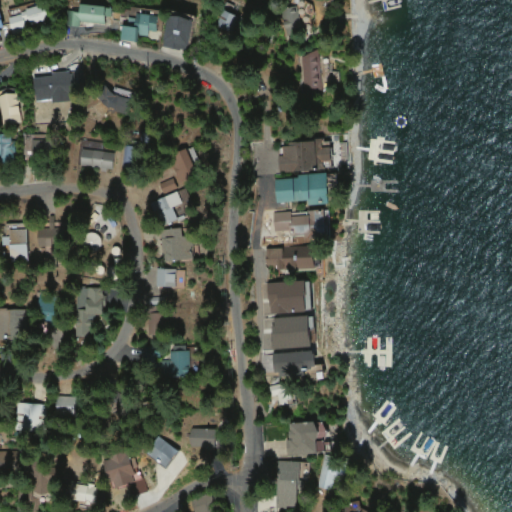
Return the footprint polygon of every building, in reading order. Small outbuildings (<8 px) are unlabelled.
[(75,27),(82,28),(83,23),(107,24),(108,17),(115,18),(115,7),(82,5),(82,12),(75,11),(75,27)] [(287,31),(304,29),(302,7),(284,8),(287,31)] [(123,41),(141,43),(142,36),(156,38),(159,18),(139,15),(137,28),(125,26),(123,41)] [(190,52),(195,18),(170,15),(166,48),(190,52)] [(305,54),(307,94),(330,93),(329,59),(322,59),(321,54),(305,54)] [(74,72),(53,72),(53,77),(36,78),(36,100),(74,100),(74,72)] [(133,94),(105,83),(97,101),(125,113),(133,94)] [(2,125),(22,124),(20,91),(1,92),(2,125)] [(0,137),(0,161),(11,161),(10,150),(14,150),(14,137),(0,137)] [(282,173),(334,171),(333,141),(285,143),(285,156),(281,156),(282,173)] [(113,172),(117,155),(84,147),(80,164),(113,172)] [(194,165),(186,148),(174,154),(181,171),(194,165)] [(278,204),(331,202),(330,176),(277,177),(278,204)] [(165,195),(181,188),(177,177),(160,184),(165,195)] [(184,204),(179,192),(153,201),(162,226),(179,220),(174,207),(184,204)] [(277,232),(294,232),(294,237),(330,235),(329,211),(276,214),(277,232)] [(30,230),(10,229),(9,263),(29,263),(30,230)] [(165,238),(166,261),(192,260),(192,237),(165,238)] [(317,269),(316,247),(270,248),(270,270),(317,269)] [(307,313),(306,282),(271,283),(272,314),(307,313)] [(0,308),(0,339),(27,339),(26,308),(0,308)] [(312,348),(311,317),(274,319),(276,350),(312,348)] [(191,378),(191,351),(172,352),(172,361),(161,361),(160,348),(142,348),(143,369),(160,369),(161,379),(191,378)] [(276,354),(277,377),(308,376),(308,369),(317,368),(316,352),(276,354)] [(79,416),(82,399),(59,395),(56,412),(79,416)] [(17,431),(40,431),(40,416),(47,416),(47,406),(18,405),(17,431)] [(290,424),(291,456),(319,456),(318,423),(290,424)] [(222,430),(192,431),(193,450),(223,449),(222,430)] [(147,454),(168,470),(181,452),(160,437),(147,454)] [(132,487),(134,496),(148,493),(144,470),(134,472),(131,455),(106,460),(111,490),(132,487)] [(320,488),(340,493),(348,467),(328,461),(320,488)] [(279,509),(300,510),(302,463),(281,462),(279,509)] [(98,486),(72,484),(71,502),(96,505),(98,486)]
